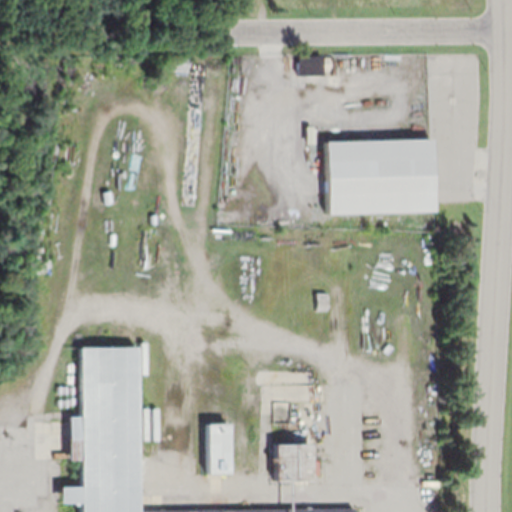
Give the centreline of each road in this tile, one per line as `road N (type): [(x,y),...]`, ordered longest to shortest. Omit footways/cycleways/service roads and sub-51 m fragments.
road 1 (residential): [(502,0),(484,511)]
road 2 (residential): [(223,32),(504,25)]
